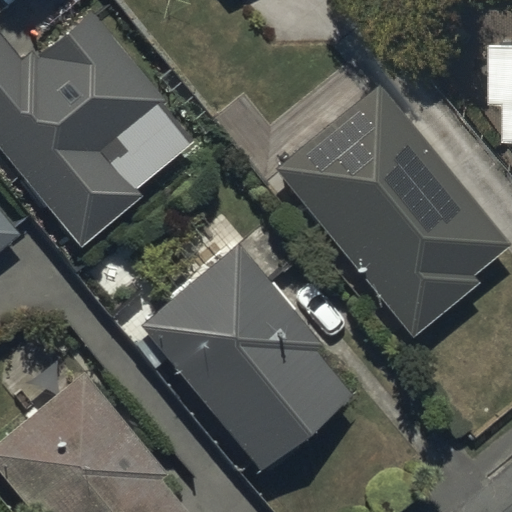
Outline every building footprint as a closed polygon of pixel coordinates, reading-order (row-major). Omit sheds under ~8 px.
[(0,160),(80,255),(141,204),(101,158),(161,107),(87,20),(32,67),(28,61),(21,67),(0,42),(0,160)] [(511,49),(490,50),(491,111),(504,111),(505,149),(511,148),(511,49)] [(372,91),(279,167),(409,326),(466,280),(457,270),(494,240),(372,91)] [(0,253),(14,242),(0,223),(0,253)] [(235,253),(134,334),(253,481),(348,406),(309,358),(316,353),(235,253)] [(0,485),(21,511),(177,511),(158,488),(162,485),(78,382),(0,445),(0,485)]
